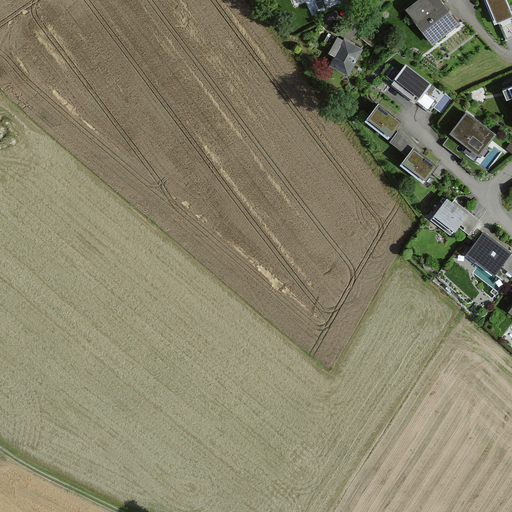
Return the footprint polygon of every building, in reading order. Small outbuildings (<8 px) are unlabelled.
[(435,0),(418,0),(406,10),(430,41),(453,22),(435,0)] [(511,28),(500,0),(480,0),(497,40),(511,33),(511,28)] [(362,50),(344,40),(330,66),(349,76),(362,50)] [(429,85),(405,67),(391,85),(415,103),(429,85)] [(401,121),(377,105),(366,122),(390,138),(401,121)] [(496,133),(465,111),(448,137),(478,158),(496,133)] [(414,147),(402,163),(426,181),(438,164),(414,147)] [(476,220),(447,199),(434,217),(454,231),(458,225),(467,232),(476,220)] [(511,255),(483,232),(466,253),(494,275),(501,266),(511,274),(511,255)]
